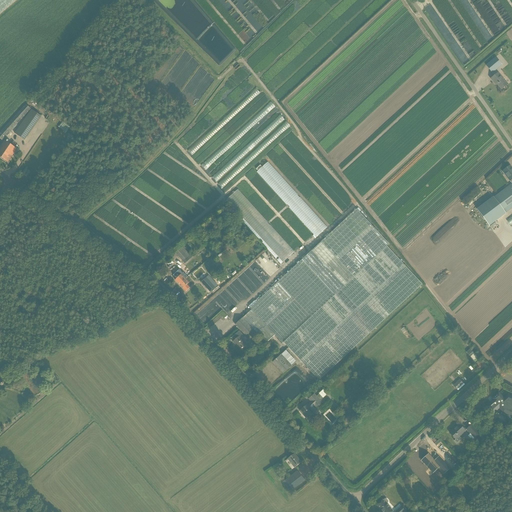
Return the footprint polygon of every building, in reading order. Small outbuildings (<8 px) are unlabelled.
[(0,0),(0,13),(15,0),(0,0)] [(205,32),(204,33),(202,31),(194,39),(199,45),(209,36),(205,32)] [(495,57),(490,62),(486,65),(492,73),(496,70),(502,65),(495,57)] [(502,90),(505,87),(508,85),(498,73),(495,76),(491,79),(494,83),(495,82),(502,90)] [(31,109),(26,105),(1,132),(0,132),(0,138),(3,141),(17,125),(31,109)] [(17,130),(14,134),(24,141),(27,137),(17,130)] [(0,157),(8,162),(11,158),(17,150),(4,141),(0,147),(0,157)] [(318,239),(329,229),(270,162),(264,168),(262,166),(258,169),(259,174),(271,188),(272,192),(265,193),(265,195),(262,198),(267,197),(268,200),(281,215),(290,207),(318,239)] [(510,181),(511,179),(511,168),(510,166),(503,171),(510,181)] [(214,174),(210,177),(216,184),(225,176),(221,172),(216,176),(214,174)] [(224,182),(220,186),(227,193),(231,190),(224,182)] [(490,199),(476,209),(489,226),(505,213),(506,213),(503,208),(511,202),(511,183),(508,186),(493,198),(493,197),(490,199)] [(241,217),(282,265),(296,254),(241,190),(227,201),(241,217)] [(346,215),(356,204),(344,192),(341,196),(344,198),(340,202),(345,206),(341,210),(346,215)] [(284,343),(319,381),(422,285),(387,246),(389,244),(356,209),(278,283),(250,308),(252,310),(239,321),(235,325),(245,336),(249,333),(253,329),(256,333),(258,332),(268,342),(275,335),(282,343),(283,344),(284,343)] [(182,247),(175,253),(182,262),(190,255),(182,247)] [(202,266),(193,273),(200,281),(208,273),(202,266)] [(179,269),(173,275),(176,279),(175,280),(179,285),(187,277),(183,272),(182,273),(179,269)] [(187,277),(179,285),(183,289),(186,292),(190,288),(187,285),(191,281),(187,277)] [(208,280),(203,284),(210,292),(215,288),(208,280)] [(240,350),(247,345),(239,337),(233,342),(240,350)] [(283,373),(287,370),(289,368),(291,366),(281,354),(279,357),(277,359),(273,362),(283,373)] [(464,383),(460,379),(453,386),(457,390),(464,383)] [(321,394),(325,399),(330,394),(326,390),(321,394)] [(307,405),(300,411),(309,421),(312,418),(313,419),(316,415),(310,408),(314,405),(316,408),(321,403),(322,402),(321,400),(323,398),(319,394),(317,396),(316,395),(315,394),(314,395),(313,396),(309,399),(312,402),(308,406),(307,405)] [(491,403),(487,407),(491,410),(493,413),(500,407),(504,411),(511,414),(511,397),(508,396),(505,401),(500,395),(499,396),(498,394),(493,399),(494,401),(492,403),(491,403)] [(461,439),(459,437),(465,431),(459,424),(456,427),(457,428),(451,434),(450,433),(453,437),(456,440),(454,441),(456,444),(461,439)] [(466,429),(470,433),(474,438),(479,433),(472,425),(466,429)] [(426,452),(419,458),(426,465),(427,463),(431,468),(435,464),(438,467),(443,462),(435,453),(431,457),(426,452)] [(295,468),(297,466),(301,463),(294,454),(288,459),(295,468)] [(439,475),(447,483),(457,474),(449,466),(439,475)] [(293,474),(285,480),(292,490),(301,484),(305,480),(297,471),(293,474)] [(391,511),(392,511),(386,504),(388,503),(388,502),(388,501),(386,499),(385,499),(384,499),(377,505),(383,511),(391,511)]
